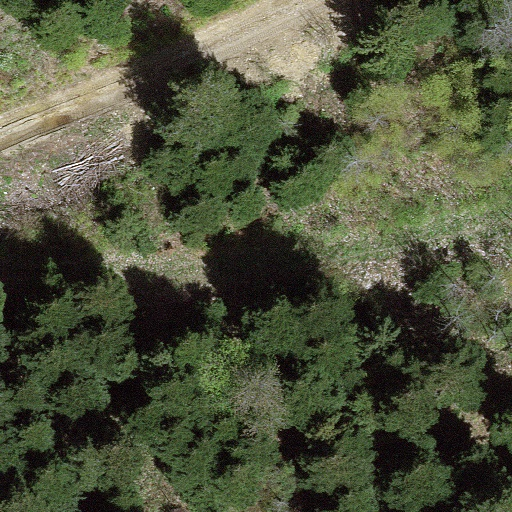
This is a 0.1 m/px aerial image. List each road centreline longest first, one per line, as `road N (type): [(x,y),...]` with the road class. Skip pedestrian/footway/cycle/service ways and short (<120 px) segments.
road 1 (track): [(0,269),(188,279),(511,210)]
road 2 (track): [(0,123),(292,0)]
